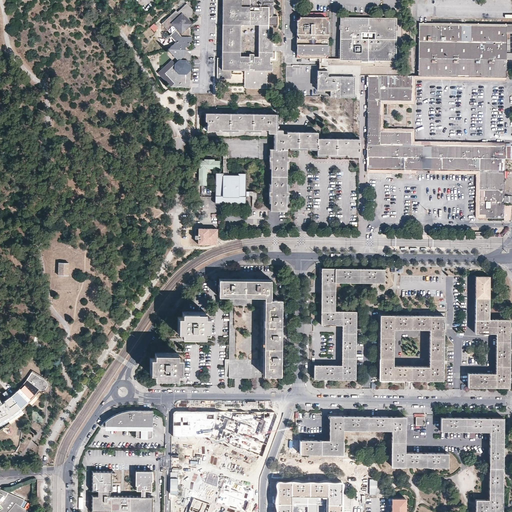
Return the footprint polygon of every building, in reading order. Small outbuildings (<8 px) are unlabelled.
[(272,57),(272,25),(269,25),(269,17),(272,17),(271,0),(222,0),(221,58),(216,58),(216,78),(216,79),(230,79),(230,70),(244,70),(244,71),(244,88),(266,88),(266,71),(271,71),(271,63),(270,63),(270,57),(272,57)] [(185,48),(187,48),(189,45),(189,43),(191,41),(191,37),(189,37),(189,34),(186,31),(185,30),(187,28),(190,25),(189,23),(188,21),(191,17),(191,10),(188,6),(186,7),(184,5),(179,9),(180,11),(178,14),(176,12),(174,11),(160,24),(170,34),(174,38),(175,37),(178,40),(176,41),(175,42),(174,46),(172,46),(170,47),(170,49),(167,49),(167,50),(185,50),(185,48)] [(339,25),(339,30),(340,30),(341,30),(340,48),(340,59),(341,59),(394,59),(395,59),(395,30),(397,30),(397,27),(397,25),(395,25),(395,17),(354,16),(341,16),(341,25),(339,25)] [(279,17),(272,17),(269,17),(269,25),(272,25),(275,26),(279,26),(279,17)] [(297,18),(296,39),(327,39),(327,18),(297,17),(297,18)] [(503,75),(503,29),(511,29),(511,21),(418,21),(417,74),(503,75)] [(174,38),(170,34),(168,36),(175,42),(176,41),(174,38)] [(296,50),(327,51),(327,39),(296,39),(296,46),(296,50)] [(185,50),(167,50),(175,58),(178,62),(175,65),(172,61),(158,74),(171,87),(190,88),(190,56),(186,56),(185,56),(185,50)] [(327,59),(327,51),(296,50),(296,59),(318,59),(327,59)] [(327,70),(327,65),(328,59),(327,59),(318,59),(318,70),(327,70)] [(330,96),(353,96),(353,92),(354,76),(327,76),(327,72),(327,70),(318,70),(316,70),(316,89),(321,89),(330,90),(330,96)] [(367,73),(367,103),(366,156),(385,156),(385,143),(379,143),(379,100),(409,100),(410,74),(367,73)] [(479,157),(485,157),(485,145),(503,145),(503,141),(413,139),(410,139),(383,139),(383,138),(383,129),(383,126),(383,104),(414,104),(414,78),(415,78),(503,79),(503,75),(417,74),(412,74),(410,74),(409,100),(379,100),(379,143),(385,143),(385,156),(391,156),(391,143),(422,144),(423,144),(422,156),(429,156),(429,144),(454,144),(454,157),(460,157),(460,144),(479,145),(479,157)] [(287,159),(288,158),(288,157),(286,157),(286,146),(290,146),(295,146),(302,146),(305,146),(308,146),(316,146),(316,148),(316,153),(325,153),(328,153),(343,153),(346,153),(346,155),(351,155),(351,153),(354,153),(353,155),(359,155),(359,138),(349,138),(327,137),(317,137),(317,131),(316,131),(310,131),(302,131),(287,130),(286,130),(286,132),(281,132),(281,128),(276,128),(274,128),(275,112),(266,112),(238,111),(215,111),(204,111),(204,119),(206,119),(206,129),(210,129),(210,127),(213,127),(213,129),(217,129),(217,127),(221,127),(236,127),(244,127),(259,128),(267,128),(267,132),(273,132),(274,132),(274,147),(272,147),(270,147),(270,155),(268,155),(268,159),(270,159),(270,167),(270,177),(269,182),(269,189),(268,189),(267,194),(269,194),(269,201),(269,209),(285,210),(285,203),(285,195),(287,195),(287,193),(287,192),(285,192),(285,184),(286,169),(286,161),(287,161),(287,159)] [(383,126),(383,129),(410,130),(410,139),(413,139),(413,127),(411,127),(383,126)] [(410,130),(383,129),(383,138),(383,139),(410,139),(410,130)] [(391,156),(422,156),(423,144),(422,144),(391,143),(391,156)] [(460,157),(479,157),(479,145),(460,144),(460,157)] [(485,157),(503,157),(503,145),(485,145),(485,157)] [(460,170),(460,157),(454,157),(453,167),(453,170),(428,169),(429,156),(422,156),(422,169),(391,169),(391,156),(385,156),(385,169),(366,168),(366,171),(475,173),(475,174),(474,217),(477,217),(477,213),(477,201),(478,189),(478,176),(478,170),(460,170)] [(385,169),(385,156),(366,156),(366,168),(385,169)] [(422,169),(422,156),(391,156),(391,169),(422,169)] [(453,167),(454,157),(429,156),(428,169),(453,170),(453,167)] [(478,170),(479,157),(460,157),(460,170),(478,170)] [(484,170),(485,157),(479,157),(478,170),(478,176),(503,176),(503,171),(484,170)] [(503,171),(503,157),(485,157),(484,170),(503,171)] [(206,185),(206,183),(206,168),(219,168),(219,160),(214,160),(214,159),(204,158),(204,160),(198,160),(198,185),(206,185)] [(245,173),(218,173),(216,173),(216,201),(216,202),(245,202),(245,173)] [(502,200),(503,176),(478,176),(478,189),(480,189),(480,201),(477,201),(477,213),(483,214),(483,217),(502,217),(502,200)] [(256,207),(256,192),(245,191),(245,196),(247,196),(247,206),(256,207)] [(217,244),(217,228),(198,228),(198,235),(195,235),(195,238),(198,238),(198,244),(217,244)] [(58,274),(69,274),(69,265),(58,264),(58,274)] [(488,319),(489,277),(475,276),(475,285),(475,308),(475,333),(483,333),(496,333),(496,338),(496,354),(496,373),(468,373),(468,386),(509,387),(510,320),(488,319)] [(281,374),(282,301),(276,301),(276,298),(270,298),(270,296),(271,296),(271,285),(270,285),(270,279),(219,278),(219,285),(218,285),(218,291),(219,291),(219,297),(232,297),(263,297),(263,315),(263,334),(263,336),(263,354),(263,371),(263,374),(269,374),(269,376),(275,376),(275,374),(281,374)] [(356,318),(356,311),(335,311),(322,311),(321,324),(343,325),(342,365),(314,365),(314,378),(355,379),(355,365),(356,343),(356,318)] [(209,332),(209,317),(204,317),(204,312),(182,312),(182,317),(177,317),(177,331),(182,331),(182,336),(204,337),(204,332),(205,332),(205,333),(208,333),(208,332),(209,332)] [(443,350),(443,327),(443,316),(420,316),(401,315),(380,315),(380,322),(380,347),(379,370),(379,379),(443,380),(443,350)] [(182,373),(182,358),(177,358),(177,352),(155,352),(155,357),(150,357),(150,372),(155,372),(155,378),(177,378),(177,373),(182,373)] [(30,373),(26,381),(31,384),(36,376),(30,373)] [(0,422),(2,422),(8,418),(17,412),(22,407),(28,402),(27,400),(33,396),(35,394),(39,390),(40,390),(42,390),(43,390),(45,389),(46,389),(46,387),(47,386),(47,385),(47,383),(46,382),(45,381),(36,376),(31,384),(26,381),(21,386),(16,391),(8,397),(0,403),(0,422)] [(115,415),(108,419),(108,426),(126,426),(126,424),(128,422),(130,422),(132,422),(134,422),(135,423),(135,436),(152,436),(152,413),(134,412),(134,410),(130,411),(123,412),(116,414),(115,415)] [(172,415),(172,436),(209,437),(262,456),(276,418),(277,415),(275,413),(235,412),(232,420),(217,416),(220,412),(176,411),(174,412),(173,413),(172,415)] [(343,430),(367,430),(367,416),(330,416),(330,440),(299,440),(299,453),(330,454),(342,454),(343,430)] [(406,417),(367,416),(367,430),(391,430),(391,466),(448,467),(448,454),(405,453),(405,434),(406,417)] [(502,511),(503,461),(503,418),(441,417),(441,431),(457,431),(490,432),(489,499),(475,500),(475,508),(475,511),(404,511),(405,509),(405,499),(391,498),(391,511),(502,511)] [(416,425),(425,425),(425,417),(416,417),(416,425)] [(112,492),(112,472),(92,472),(92,492),(99,493),(99,496),(92,496),(91,511),(105,511),(111,511),(154,511),(155,497),(148,497),(149,490),(152,490),(152,481),(153,481),(153,471),(136,471),(136,491),(142,491),(141,497),(110,497),(110,494),(110,492),(112,492)] [(207,511),(210,504),(193,498),(188,511),(252,511),(254,488),(208,471),(203,473),(197,491),(238,510),(238,511),(207,511)] [(298,482),(278,482),(277,491),(277,511),(340,511),(341,511),(341,488),(341,482),(319,482),(298,482)] [(24,500),(0,489),(0,511),(26,511),(28,511),(21,507),(24,500)] [(25,500),(21,506),(27,509),(31,503),(25,500)]
